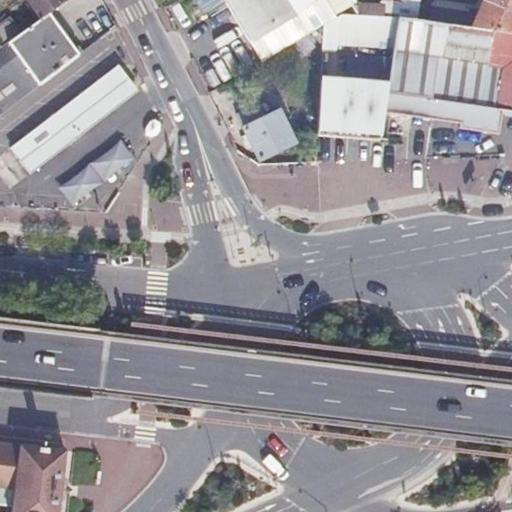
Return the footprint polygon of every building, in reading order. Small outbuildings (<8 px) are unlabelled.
[(10,18),(0,25),(0,48),(7,43),(48,14),(66,0),(27,0),(37,13),(16,27),(10,18)] [(220,0),(193,0),(203,16),(223,4),(220,0)] [(220,0),(223,4),(246,42),(316,0),(220,0)] [(359,3),(358,17),(396,17),(398,0),(381,0),(381,4),(359,3)] [(416,0),(398,0),(396,17),(413,20),(416,0)] [(429,22),(511,34),(511,33),(511,0),(482,0),(477,12),(432,5),(429,22)] [(66,65),(83,52),(76,41),(70,45),(48,14),(7,43),(38,87),(66,65)] [(338,16),(321,26),(320,51),(391,56),(396,17),(358,17),(338,16)] [(413,20),(396,17),(391,56),(387,85),(385,94),(429,99),(426,120),(459,124),(458,129),(489,134),(490,133),(482,123),(498,109),(503,116),(511,116),(511,34),(429,22),(413,20)] [(7,43),(0,48),(0,115),(38,87),(7,43)] [(137,89),(116,62),(7,146),(27,173),(137,89)] [(379,136),(385,94),(387,85),(318,80),(316,130),(379,136)] [(234,115),(244,135),(247,141),(257,161),(293,144),(277,112),(263,118),(256,104),(234,115)] [(67,202),(133,159),(120,140),(55,184),(67,202)] [(0,502),(11,504),(9,511),(55,511),(63,452),(0,444),(0,502)]
